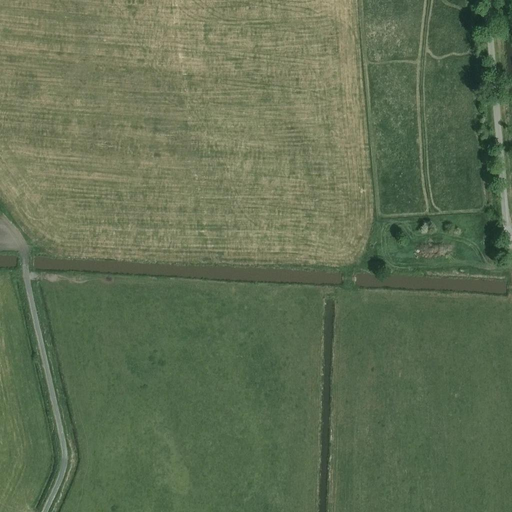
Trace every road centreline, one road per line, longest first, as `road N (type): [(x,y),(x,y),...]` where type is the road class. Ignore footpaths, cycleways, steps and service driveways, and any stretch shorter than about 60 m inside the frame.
road 1 (unclassified): [(487,0),(511,242)]
road 2 (unclassified): [(49,511),(66,467),(28,287)]
